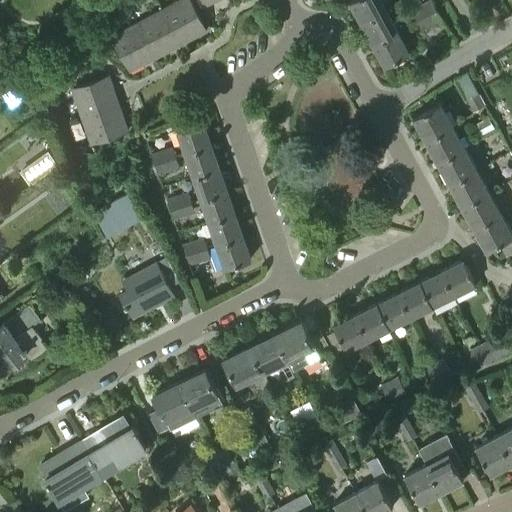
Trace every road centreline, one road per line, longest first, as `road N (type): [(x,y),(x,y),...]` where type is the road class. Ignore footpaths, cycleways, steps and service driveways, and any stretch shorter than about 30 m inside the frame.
road 1 (residential): [(291,279),(0,422)]
road 2 (residential): [(376,109),(429,206),(430,235),(319,291),(291,279)]
road 3 (residential): [(291,279),(229,98),(305,33)]
road 4 (residential): [(511,27),(376,109)]
